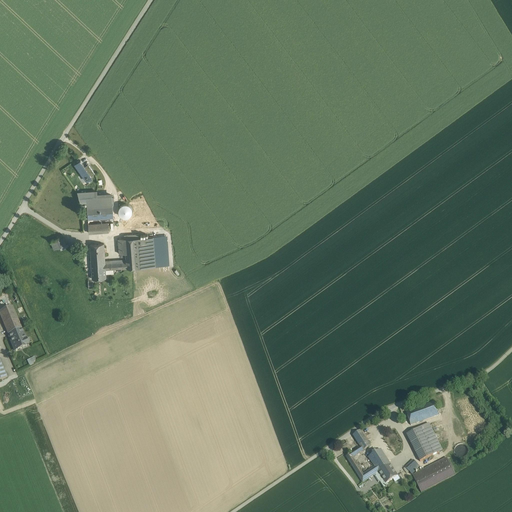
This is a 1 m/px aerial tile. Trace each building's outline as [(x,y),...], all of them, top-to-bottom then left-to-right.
[(92,177),(92,176),(86,168),(85,166),(80,160),(75,164),(87,181),(92,177)] [(89,165),(86,168),(92,176),(95,173),(89,165)] [(112,193),(86,194),(87,206),(113,204),(112,193)] [(113,204),(87,206),(88,219),(114,218),(113,204)] [(132,213),(132,210),(132,208),(130,206),(128,204),(126,204),(123,204),(121,206),(119,208),(119,211),(119,213),(121,215),(123,217),(126,217),(128,217),(131,215),(132,213)] [(108,223),(88,224),(89,233),(109,232),(108,223)] [(62,236),(51,241),(55,250),(66,245),(62,236)] [(137,237),(139,267),(155,266),(153,236),(140,237),(137,237)] [(125,238),(118,239),(120,254),(126,253),(126,259),(105,261),(106,270),(113,269),(139,267),(137,237),(125,238)] [(104,244),(90,245),(91,260),(105,259),(104,244)] [(105,259),(91,260),(92,279),(106,278),(106,274),(106,270),(105,261),(105,259)] [(12,307),(0,312),(0,315),(5,328),(8,335),(21,329),(12,307)] [(21,329),(8,335),(14,351),(28,346),(21,329)] [(33,362),(36,361),(35,357),(27,360),(29,366),(33,364),(33,362)] [(433,400),(405,411),(410,425),(438,414),(433,400)] [(442,450),(429,424),(420,428),(433,455),(442,450)] [(433,455),(420,428),(406,435),(420,462),(433,455)] [(374,467),(363,474),(353,458),(371,446),(361,431),(353,436),(361,448),(346,458),(363,484),(375,475),(378,473),(374,467)] [(468,453),(468,450),(468,447),(466,445),(464,443),(461,443),(458,443),(456,445),(455,447),(454,450),(455,453),(456,455),(459,457),(461,457),(464,457),(466,455),(468,453)] [(390,465),(381,450),(368,458),(374,467),(378,473),(390,465)] [(447,458),(412,476),(421,492),(455,475),(447,458)] [(411,462),(405,468),(409,472),(414,467),(411,462)] [(390,465),(378,473),(386,484),(398,476),(390,465)] [(414,467),(409,472),(411,475),(417,470),(414,467)] [(386,484),(378,473),(375,475),(384,488),(387,486),(386,484)]
